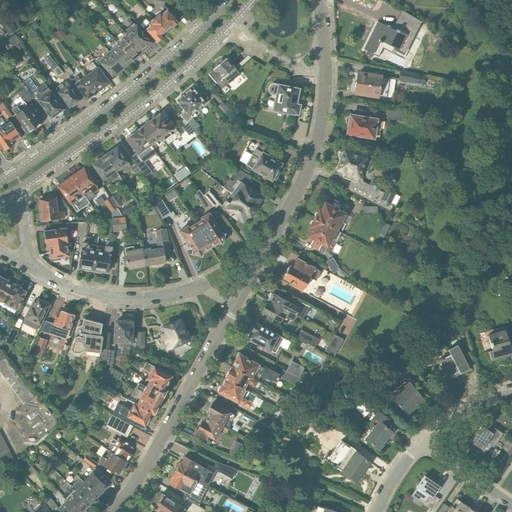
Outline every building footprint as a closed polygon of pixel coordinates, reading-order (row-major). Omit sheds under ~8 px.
[(155,17),(167,30),(172,26),(173,27),(180,21),(168,9),(163,13),(162,11),(155,17)] [(378,22),(364,50),(370,53),(368,57),(371,59),(373,54),(378,57),(383,47),(390,51),(391,51),(393,47),(397,49),(398,50),(406,35),(413,38),(419,26),(399,16),(393,29),(392,29),(378,22)] [(146,19),(140,24),(143,28),(145,30),(157,43),(163,37),(162,35),(167,30),(155,17),(149,23),(146,19)] [(125,32),(142,51),(144,53),(150,47),(148,45),(151,43),(133,22),(124,30),(125,31),(125,32)] [(17,30),(12,23),(4,28),(9,35),(17,30)] [(61,41),(67,36),(60,29),(54,35),(61,41)] [(116,41),(133,61),(139,56),(138,54),(142,51),(125,32),(115,40),(116,41)] [(448,46),(452,39),(440,32),(436,40),(441,42),(445,45),(448,46)] [(108,51),(122,68),(126,65),(127,67),(133,61),(116,41),(111,46),(112,47),(108,51)] [(122,68),(108,51),(107,50),(102,54),(103,56),(99,60),(97,58),(94,60),(96,63),(109,80),(113,77),(112,76),(115,74),(117,76),(124,70),(122,68)] [(213,70),(209,74),(222,89),(226,85),(227,86),(240,74),(226,58),(213,69),(213,70)] [(88,77),(97,91),(98,90),(99,91),(101,91),(103,90),(103,88),(103,87),(108,83),(93,62),(88,66),(93,73),(88,77)] [(68,68),(65,64),(62,66),(69,76),(73,73),(69,67),(68,68)] [(58,65),(57,66),(52,69),(59,78),(64,74),(58,65)] [(425,85),(426,76),(420,75),(420,74),(400,71),(399,80),(418,84),(418,83),(425,85)] [(386,97),(389,78),(357,73),(354,92),(386,97)] [(97,91),(88,77),(82,81),(78,76),(74,80),(87,98),(92,95),(93,96),(95,96),(97,94),(97,92),(97,91)] [(27,80),(21,84),(24,88),(32,100),(34,103),(39,100),(51,118),(56,114),(57,116),(59,116),(62,113),(62,111),(62,110),(63,109),(48,88),(44,84),(37,89),(29,78),(27,80)] [(80,100),(69,84),(65,86),(63,84),(57,89),(69,107),(70,107),(73,107),(75,105),(76,103),(80,100)] [(278,85),(273,84),(270,86),(269,91),(271,94),(276,95),(273,110),(294,114),(298,114),(300,105),(296,104),(299,89),(278,85)] [(192,87),(177,100),(185,110),(180,115),(183,119),(186,122),(192,117),(191,116),(206,103),(192,87)] [(16,106),(12,109),(12,110),(28,132),(40,124),(26,104),(32,100),(24,88),(17,93),(24,102),(17,107),(16,106)] [(232,123),(237,118),(222,102),(217,107),(232,123)] [(6,108),(2,103),(0,104),(0,109),(1,111),(0,112),(5,118),(3,120),(1,118),(0,119),(0,143),(5,151),(13,145),(12,144),(21,137),(10,122),(7,118),(11,115),(5,108),(6,108)] [(495,120),(496,105),(487,104),(486,119),(495,120)] [(404,121),(406,112),(388,109),(386,119),(404,121)] [(153,119),(152,120),(166,140),(168,143),(180,134),(177,130),(163,111),(157,116),(155,115),(153,117),(153,119)] [(369,119),(370,115),(358,114),(358,117),(351,116),(350,116),(349,117),(347,118),(347,119),(346,121),(347,122),(347,123),(349,125),(348,134),(374,137),(375,129),(380,129),(381,120),(369,119)] [(193,131),(183,119),(179,124),(189,135),(193,131)] [(146,124),(139,130),(153,149),(166,140),(152,120),(151,121),(149,120),(146,122),(146,124)] [(240,140),(244,133),(233,127),(229,134),(240,140)] [(133,134),(126,139),(136,152),(130,156),(145,177),(152,172),(144,162),(156,153),(153,149),(139,130),(138,130),(136,130),(134,131),(133,134)] [(109,151),(105,154),(106,156),(116,171),(122,166),(123,168),(125,171),(131,167),(117,148),(110,152),(109,151)] [(275,180),(279,173),(276,172),(280,164),(255,150),(252,155),(246,165),(272,180),(272,179),(275,180)] [(340,160),(337,170),(344,172),(342,178),(350,180),(347,189),(390,211),(393,205),(391,204),(396,194),(394,190),(390,188),(386,189),(381,187),(381,186),(379,182),(375,180),(371,181),(369,185),(363,181),(362,178),(360,177),(363,167),(369,169),(372,160),(363,157),(364,155),(359,153),(358,155),(344,151),(340,152),(338,156),(340,160)] [(101,159),(93,164),(107,184),(113,180),(115,180),(119,177),(119,175),(117,172),(116,171),(106,156),(105,154),(100,158),(101,159)] [(185,167),(181,170),(186,177),(190,174),(185,167)] [(251,177),(252,174),(241,167),(240,170),(251,177)] [(74,176),(72,177),(83,193),(88,201),(95,196),(93,193),(99,189),(85,170),(84,169),(79,173),(78,173),(76,173),(74,175),(74,176)] [(240,182),(231,194),(233,195),(232,195),(254,213),(258,208),(257,205),(262,198),(259,196),(261,194),(251,186),(250,188),(245,184),(249,177),(239,170),(233,177),(240,182)] [(59,184),(59,187),(74,208),(76,207),(79,210),(90,203),(88,201),(83,193),(72,177),(64,183),(62,182),(59,184)] [(204,195),(213,206),(215,208),(220,204),(209,191),(204,195)] [(115,194),(110,197),(117,208),(122,204),(115,194)] [(204,195),(199,198),(206,211),(213,206),(204,195)] [(254,213),(232,195),(224,206),(231,212),(229,214),(238,221),(239,220),(243,223),(248,217),(251,217),(254,213)] [(118,208),(110,197),(104,202),(111,212),(118,208)] [(170,213),(160,197),(153,202),(161,219),(170,213)] [(48,199),(48,198),(40,199),(43,221),(64,218),(64,213),(58,213),(56,198),(48,199)] [(315,216),(314,218),(340,232),(344,224),(340,221),(344,214),(347,208),(334,201),(331,207),(325,203),(321,211),(319,210),(318,211),(316,211),(315,214),(315,216)] [(124,215),(129,213),(125,206),(121,209),(124,215)] [(202,220),(196,224),(210,247),(217,242),(221,243),(222,241),(223,240),(223,237),(223,236),(223,234),(219,233),(217,230),(218,229),(209,214),(201,218),(202,220)] [(120,231),(118,217),(112,218),(113,232),(120,231)] [(125,217),(118,217),(120,231),(127,230),(125,217)] [(311,228),(307,236),(314,239),(312,243),(325,250),(329,242),(332,237),(336,240),(340,232),(314,218),(313,220),(311,221),(310,223),(310,225),(309,227),(311,228)] [(78,222),(78,228),(78,237),(83,237),(78,267),(94,270),(98,246),(89,244),(90,238),(86,237),(88,222),(85,222),(78,222)] [(387,232),(390,226),(384,223),(381,229),(387,232)] [(189,226),(181,231),(191,247),(192,246),(194,249),(193,253),(195,254),(196,255),(199,255),(200,255),(202,255),(203,251),(210,247),(196,224),(190,228),(189,226)] [(66,234),(66,229),(44,232),(46,246),(49,245),(51,261),(61,260),(60,256),(69,255),(67,241),(71,240),(70,234),(66,234)] [(143,252),(145,266),(166,262),(163,242),(168,241),(166,229),(158,231),(160,242),(158,243),(159,249),(143,252)] [(98,246),(94,270),(108,272),(113,242),(107,241),(106,247),(98,246)] [(126,256),(122,266),(127,265),(128,269),(145,266),(143,252),(142,250),(134,251),(133,246),(125,248),(126,256)] [(333,258),(326,262),(333,274),(340,270),(333,258)] [(289,266),(283,278),(289,282),(290,283),(289,285),(302,292),(310,277),(315,280),(320,271),(296,259),(292,267),(289,266)] [(0,306),(1,307),(3,303),(13,285),(0,277),(0,306)] [(3,303),(1,307),(14,314),(26,292),(20,289),(19,286),(15,284),(13,285),(3,303)] [(271,294),(268,299),(275,303),(275,305),(290,313),(291,311),(295,313),(303,318),(310,306),(289,295),(286,301),(274,294),(273,295),(271,294)] [(275,303),(268,299),(268,300),(270,301),(268,304),(266,303),(263,305),(261,308),(262,311),(261,312),(280,322),(283,315),(292,320),(295,313),(291,311),(290,313),(275,305),(275,303)] [(49,305),(38,300),(37,304),(33,303),(23,324),(36,330),(37,328),(38,328),(49,305)] [(66,339),(74,315),(61,310),(59,317),(56,317),(54,324),(53,323),(50,334),(66,339)] [(101,349),(103,337),(100,337),(102,324),(90,321),(84,319),(83,323),(82,326),(79,326),(77,327),(77,329),(77,332),(79,334),(81,334),(80,336),(78,336),(76,337),(75,339),(70,353),(71,353),(71,352),(75,354),(79,354),(87,350),(100,352),(100,353),(101,349)] [(116,321),(115,342),(122,342),(122,347),(131,347),(132,322),(131,322),(131,321),(124,320),(124,322),(116,321)] [(180,320),(163,327),(166,333),(161,335),(168,349),(189,340),(180,320)] [(283,338),(256,323),(254,326),(252,325),(250,329),(251,331),(247,339),(275,353),(283,338)] [(491,334),(487,335),(492,350),(488,351),(491,361),(510,355),(511,354),(511,353),(510,348),(509,343),(511,342),(511,326),(506,328),(506,329),(491,334)] [(12,346),(19,331),(11,328),(4,342),(12,346)] [(297,338),(315,348),(319,340),(302,330),(297,338)] [(326,348),(324,351),(334,356),(343,340),(334,334),(326,348)] [(42,357),(47,340),(39,338),(34,355),(42,357)] [(470,369),(458,346),(448,350),(451,355),(439,361),(440,362),(441,362),(448,377),(443,380),(448,388),(459,382),(455,374),(459,372),(460,374),(470,369)] [(105,366),(105,372),(110,375),(114,369),(112,368),(114,350),(108,349),(107,358),(105,366)] [(237,358),(232,367),(257,380),(259,376),(276,382),(276,381),(279,376),(279,374),(278,374),(277,373),(264,366),(263,368),(261,367),(249,361),(250,358),(248,357),(240,353),(238,352),(236,356),(237,358)] [(107,358),(100,357),(99,365),(105,366),(107,358)] [(0,369),(8,363),(5,359),(0,362),(0,369)] [(287,371),(301,378),(303,379),(306,372),(303,370),(304,368),(292,361),(287,371)] [(147,378),(165,388),(172,376),(146,362),(143,368),(150,372),(147,378)] [(8,363),(0,369),(0,373),(2,376),(12,368),(8,363)] [(232,366),(224,380),(225,380),(242,389),(248,392),(252,385),(259,389),(262,384),(258,381),(257,381),(257,380),(232,367),(232,366)] [(12,368),(2,376),(6,381),(16,373),(12,368)] [(281,368),(278,374),(279,374),(279,376),(297,386),(301,378),(287,371),(282,368),(281,368)] [(16,373),(6,381),(9,386),(19,378),(16,373)] [(19,378),(9,386),(13,390),(23,383),(19,378)] [(139,382),(135,389),(160,402),(163,398),(168,390),(165,388),(147,378),(146,378),(143,384),(139,382)] [(242,389),(225,380),(218,392),(243,405),(248,409),(252,402),(249,401),(253,395),(242,389)] [(413,410),(424,401),(407,380),(390,394),(405,413),(411,408),(413,410)] [(23,383),(13,390),(17,395),(27,388),(23,383)] [(20,400),(30,393),(27,388),(17,395),(20,400)] [(160,402),(135,389),(131,396),(140,400),(136,407),(151,414),(153,416),(154,415),(159,406),(158,406),(160,402)] [(30,393),(20,400),(24,405),(34,398),(30,393)] [(34,398),(24,405),(27,410),(27,416),(24,418),(23,417),(18,421),(19,422),(18,423),(25,432),(24,436),(29,437),(41,427),(46,433),(58,423),(45,406),(42,402),(37,396),(34,398)] [(208,412),(205,417),(208,418),(222,426),(228,429),(229,426),(228,425),(229,423),(232,421),(233,418),(233,415),(230,412),(213,403),(208,412)] [(117,404),(111,415),(133,427),(136,421),(145,426),(151,414),(136,407),(132,405),(129,410),(117,404)] [(374,428),(365,439),(368,442),(378,450),(393,432),(386,427),(390,421),(379,412),(374,418),(375,419),(370,425),(374,428)] [(128,437),(133,427),(111,415),(106,426),(128,437)] [(269,428),(273,422),(261,416),(258,421),(269,428)] [(203,421),(198,430),(215,440),(220,429),(226,432),(228,429),(222,426),(208,418),(205,417),(203,421)] [(491,432),(482,426),(470,442),(482,450),(489,440),(496,444),(503,434),(494,428),(491,432)] [(508,452),(511,445),(511,439),(509,437),(502,448),(508,452)] [(111,443),(107,450),(126,463),(131,455),(128,453),(132,448),(129,446),(130,445),(123,440),(122,442),(119,440),(117,442),(113,439),(111,443)] [(356,482),(369,462),(355,453),(356,451),(341,440),(327,461),(356,482)] [(126,463),(107,450),(106,449),(97,461),(108,470),(108,471),(110,472),(111,471),(114,473),(115,472),(119,475),(120,474),(122,472),(122,470),(126,463)] [(8,450),(0,453),(0,461),(11,456),(8,450)] [(93,468),(97,463),(86,455),(83,460),(93,468)] [(11,456),(0,461),(0,464),(3,471),(14,462),(11,456)] [(177,468),(176,470),(177,470),(208,486),(216,470),(233,480),(237,470),(217,462),(214,468),(202,462),(200,465),(185,457),(182,463),(180,462),(180,463),(178,464),(176,466),(177,468)] [(97,469),(85,482),(98,496),(99,495),(102,496),(104,494),(103,491),(107,487),(106,486),(105,485),(110,480),(106,477),(97,469)] [(172,479),(170,484),(185,493),(182,497),(198,506),(201,501),(200,500),(201,499),(208,486),(177,470),(176,470),(175,472),(175,471),(173,472),(172,474),(172,476),(171,479),(172,479)] [(424,476),(411,496),(432,510),(439,499),(434,496),(440,487),(424,476)] [(81,478),(72,487),(89,505),(93,500),(96,502),(98,500),(97,497),(98,496),(85,482),(81,478)] [(89,505),(72,487),(67,482),(62,486),(67,491),(63,496),(67,500),(78,511),(85,511),(86,511),(85,509),(89,505)] [(183,511),(185,510),(162,494),(157,500),(160,502),(155,508),(154,508),(154,509),(153,509),(157,511),(183,511)] [(318,507),(320,499),(305,495),(302,502),(317,507),(318,507)] [(53,510),(57,507),(50,497),(45,501),(53,510)] [(78,511),(67,500),(58,509),(60,511),(78,511)] [(447,511),(468,511),(471,509),(460,501),(454,509),(451,507),(447,511)] [(447,511),(451,506),(446,503),(439,511),(447,511)]
